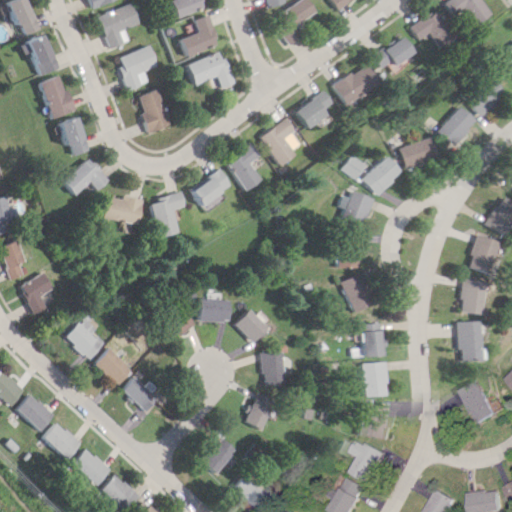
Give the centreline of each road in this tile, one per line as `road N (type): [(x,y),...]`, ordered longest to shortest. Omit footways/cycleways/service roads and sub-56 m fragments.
road 1 (residential): [(207,511),(11,333),(0,314),(110,130),(131,157),(167,166),(273,91)]
road 2 (residential): [(382,511),(426,416),(421,325),(443,228),(511,131)]
road 3 (residential): [(273,91),(397,0)]
road 4 (residential): [(456,202),(425,199),(399,227),(400,273),(424,297)]
